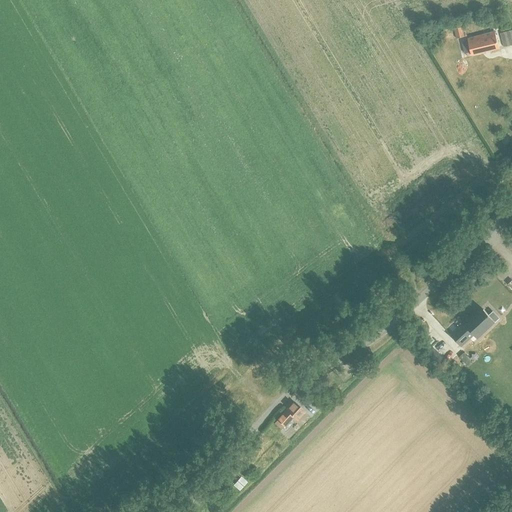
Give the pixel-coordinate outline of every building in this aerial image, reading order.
[(454,29),(457,39),(463,38),(461,28),(459,28),(459,25),(456,25),(457,28),(454,29)] [(511,29),(501,33),(504,47),(511,45),(511,29)] [(467,39),(471,55),(498,49),(494,32),(467,39)] [(465,324),(452,337),(461,347),(473,335),(478,340),(496,323),(484,310),(467,326),(465,324)] [(461,356),(465,364),(472,360),(468,352),(461,356)] [(294,403),(286,410),(274,423),(281,430),(293,418),(296,421),(304,413),(294,403)] [(243,474),(235,483),(242,489),(250,480),(243,474)]
